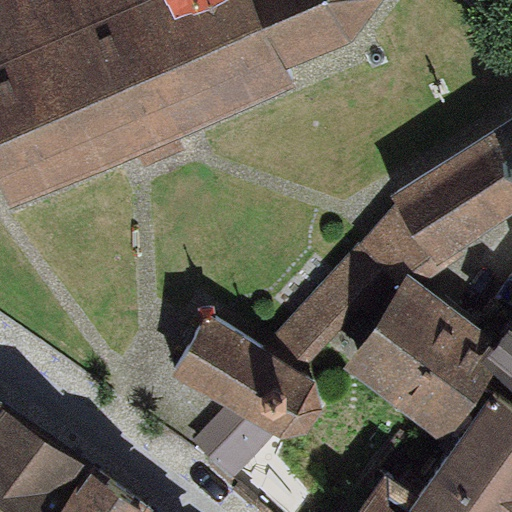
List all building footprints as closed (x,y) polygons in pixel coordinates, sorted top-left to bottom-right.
[(0,0),(0,197),(5,207),(130,154),(137,170),(176,152),(168,139),(284,87),(279,77),(348,51),(379,3),(377,0),(0,0)] [(391,206),(413,262),(419,277),(511,220),(511,117),(385,193),(391,206)] [(413,262),(391,206),(257,351),(298,378),(378,272),(387,281),(413,262)] [(511,320),(490,348),(453,453),(413,496),(382,476),(357,511),(511,511),(511,269),(509,274),(511,277),(511,320)] [(453,453),(490,348),(466,328),(412,282),(342,374),(453,453)] [(205,317),(166,375),(215,408),(192,443),(237,473),(263,435),(275,442),(297,438),(316,415),(311,387),(298,378),(257,351),(205,317)] [(0,511),(128,511),(88,482),(46,451),(0,416),(0,511)]
